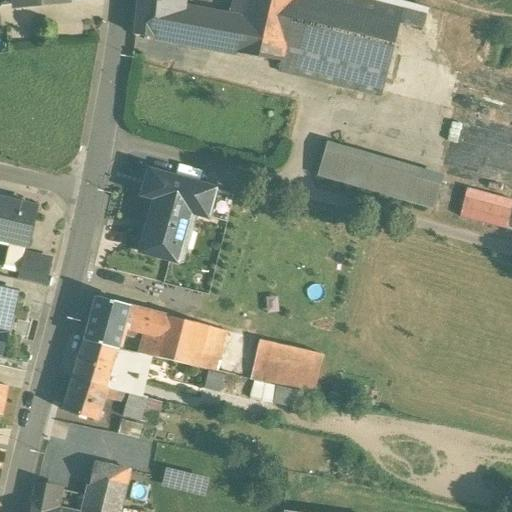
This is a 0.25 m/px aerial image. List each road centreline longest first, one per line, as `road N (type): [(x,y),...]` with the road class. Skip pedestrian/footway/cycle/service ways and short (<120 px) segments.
road 1 (track): [(102,139),(511,251)]
road 2 (tertiary): [(90,194),(14,511)]
road 3 (tertiary): [(122,0),(90,194)]
